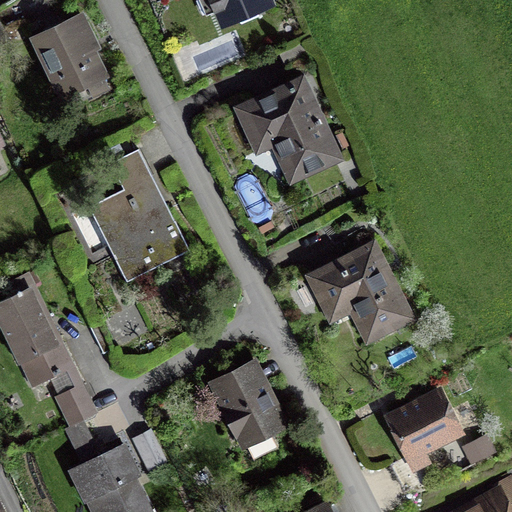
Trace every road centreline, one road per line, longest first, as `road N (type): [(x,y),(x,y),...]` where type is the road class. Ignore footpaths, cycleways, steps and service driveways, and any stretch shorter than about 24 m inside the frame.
road 1 (residential): [(104,0),(267,320)]
road 2 (residential): [(267,320),(370,511)]
road 3 (residential): [(128,389),(267,320)]
